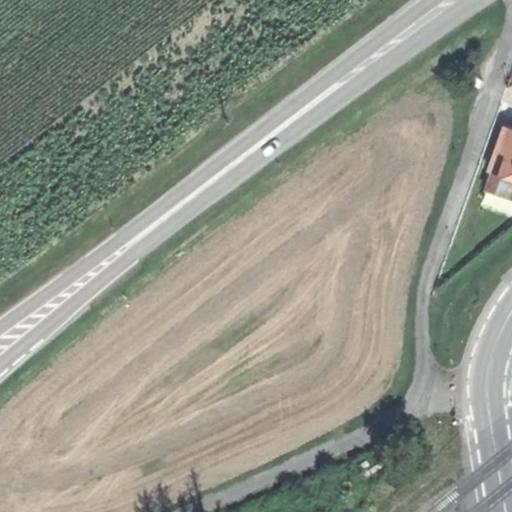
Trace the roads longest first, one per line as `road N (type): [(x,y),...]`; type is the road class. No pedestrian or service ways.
road 1 (secondary): [(0,342),(362,64)]
road 2 (residential): [(511,31),(425,284),(429,401)]
road 3 (secondary): [(511,305),(485,382),(505,511)]
road 4 (secondary): [(362,64),(464,0)]
